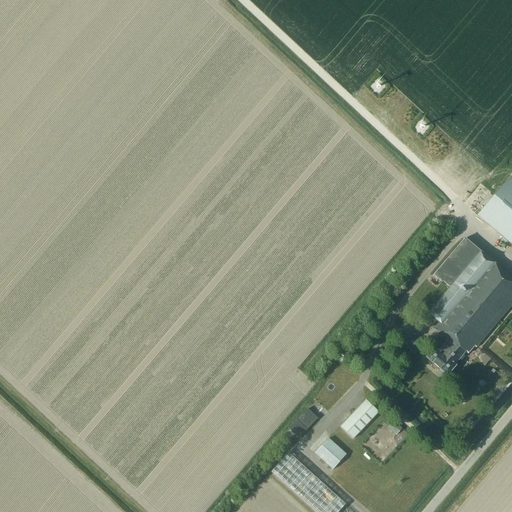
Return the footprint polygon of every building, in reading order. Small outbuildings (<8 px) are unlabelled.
[(511,178),(499,193),(479,216),(511,244),(511,178)] [(511,278),(465,238),(434,274),(449,287),(422,320),(446,341),(438,351),(434,347),(426,357),(447,375),(456,365),(455,364),(466,350),(469,352),(475,345),(477,346),(511,304),(511,278)] [(423,351),(420,338),(407,341),(410,355),(423,351)] [(366,399),(340,426),(353,439),(379,412),(366,399)] [(288,428),(298,438),(317,418),(308,408),(288,428)] [(396,435),(400,431),(402,429),(394,420),(387,427),(396,435)] [(332,469),(346,454),(329,438),(315,453),(332,469)] [(315,511),(337,511),(345,504),(288,453),(271,472),(315,511)]
